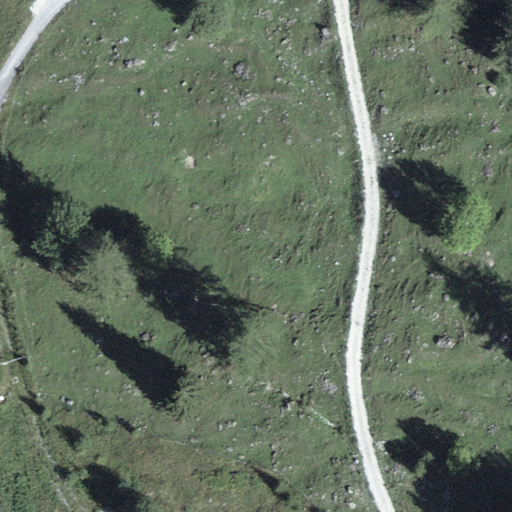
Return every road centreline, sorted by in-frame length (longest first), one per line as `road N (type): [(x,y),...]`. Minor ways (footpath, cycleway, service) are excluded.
road 1 (track): [(389,511),(358,425),(353,337),(369,251),(370,156),(339,0)]
road 2 (track): [(71,511),(51,482),(0,311)]
